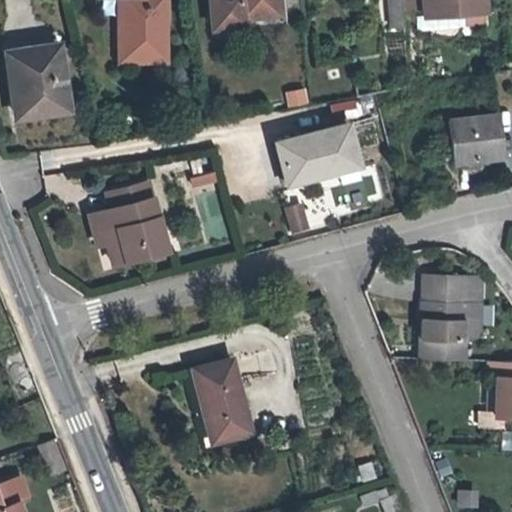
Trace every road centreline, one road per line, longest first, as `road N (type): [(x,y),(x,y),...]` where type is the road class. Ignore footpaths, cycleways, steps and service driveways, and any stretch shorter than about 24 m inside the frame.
road 1 (residential): [(334,258),(41,327)]
road 2 (residential): [(430,511),(334,258)]
road 3 (tertiary): [(114,511),(41,327)]
road 4 (residential): [(334,258),(460,224)]
